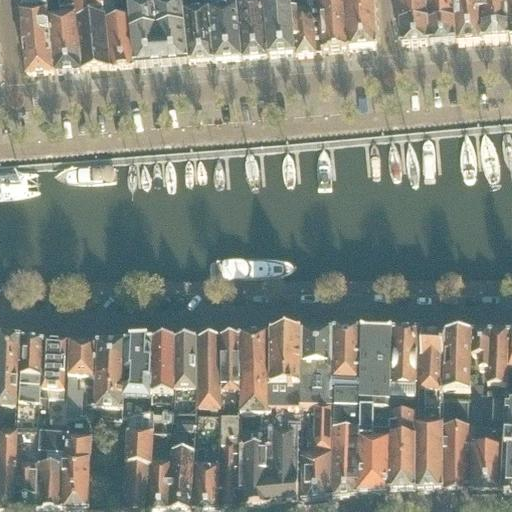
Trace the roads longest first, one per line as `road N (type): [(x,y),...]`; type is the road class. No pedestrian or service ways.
road 1 (residential): [(0,318),(511,317)]
road 2 (residential): [(16,108),(390,79)]
road 3 (residential): [(390,79),(511,70)]
